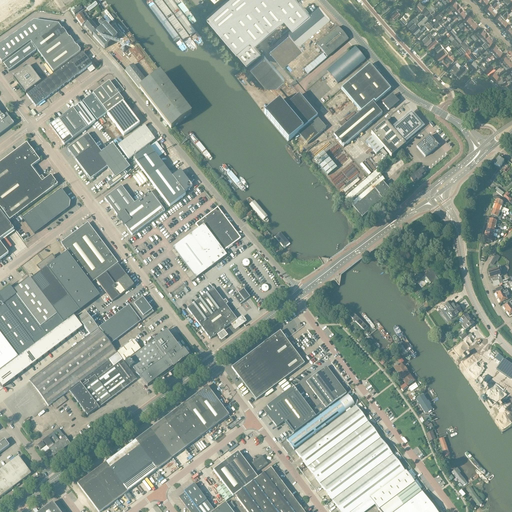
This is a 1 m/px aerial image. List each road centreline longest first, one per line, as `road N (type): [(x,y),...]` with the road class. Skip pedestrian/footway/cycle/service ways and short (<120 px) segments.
road 1 (unclassified): [(300,293),(109,66)]
road 2 (unclassified): [(453,511),(292,299)]
road 3 (unknown): [(73,509),(82,499),(77,479),(206,383),(219,395),(230,391)]
road 4 (tertiary): [(52,480),(208,362)]
road 5 (unclassified): [(208,362),(91,207)]
road 6 (tertiary): [(511,352),(478,309),(456,230),(435,195)]
road 7 (tertiary): [(300,293),(406,211)]
road 8 (residential): [(449,102),(364,0)]
road 9 (unclassified): [(329,127),(297,87),(356,38)]
